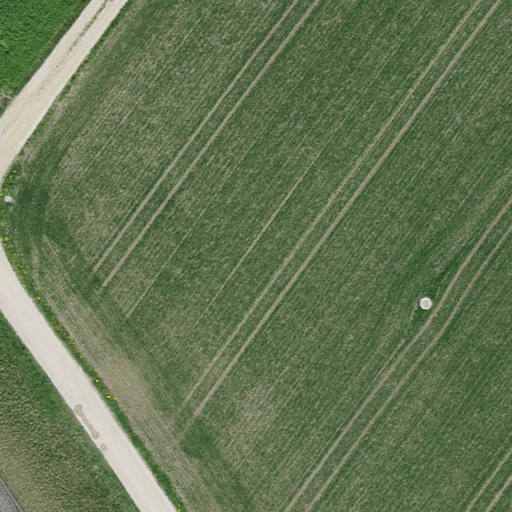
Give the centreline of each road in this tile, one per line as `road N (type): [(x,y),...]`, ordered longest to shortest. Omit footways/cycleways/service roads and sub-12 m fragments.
road 1 (track): [(151,511),(0,290)]
road 2 (track): [(0,148),(111,0)]
